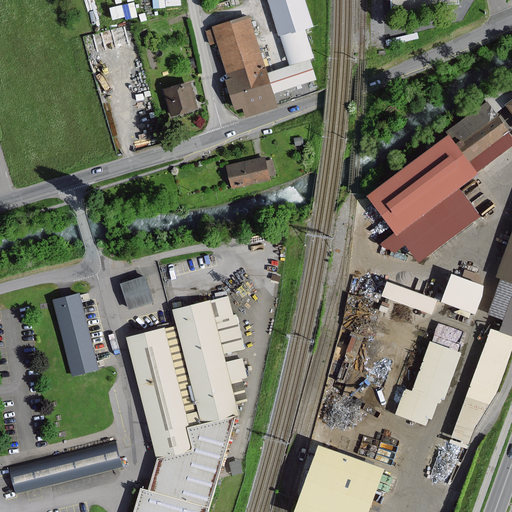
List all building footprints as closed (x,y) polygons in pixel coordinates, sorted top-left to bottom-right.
[(281,35),(291,67),(266,74),(272,92),(279,90),(315,79),(309,59),(313,58),(304,28),(312,26),(304,0),(268,0),(279,35),(281,35)] [(390,0),(391,10),(449,7),(449,3),(460,2),(459,0),(390,0)] [(110,5),(113,18),(137,13),(135,1),(110,5)] [(276,106),(272,92),(266,74),(249,15),(215,25),(216,28),(207,31),(211,43),(219,40),(230,80),(227,81),(235,108),(246,105),(249,114),(276,106)] [(191,81),(166,89),(173,114),(198,107),(191,81)] [(407,242),(421,261),(482,215),(460,186),(511,145),(511,134),(510,132),(511,130),(490,101),(451,131),(454,134),(372,196),(400,232),(389,240),(397,250),(407,242)] [(269,178),(264,157),(228,166),(233,187),(269,178)] [(468,446),(474,431),(498,391),(511,351),(511,238),(499,275),(504,277),(491,313),(506,319),(502,331),(493,327),(452,441),(468,446)] [(449,270),(440,299),(476,310),(485,281),(449,270)] [(154,300),(147,276),(123,283),(130,307),(154,300)] [(385,277),(380,292),(431,310),(437,296),(385,277)] [(97,368),(79,294),(72,296),(61,299),(54,300),(72,374),(97,368)] [(161,331),(129,338),(158,462),(150,493),(143,490),(137,511),(211,511),(242,408),(250,407),(244,379),(251,377),(244,351),(248,350),(239,315),(235,316),(230,297),(174,311),(176,320),(178,327),(161,331)] [(435,320),(413,388),(403,385),(395,412),(434,424),(464,329),(435,320)] [(123,466),(117,442),(12,470),(18,494),(123,466)] [(292,511),(365,511),(381,468),(316,446),(292,511)]
